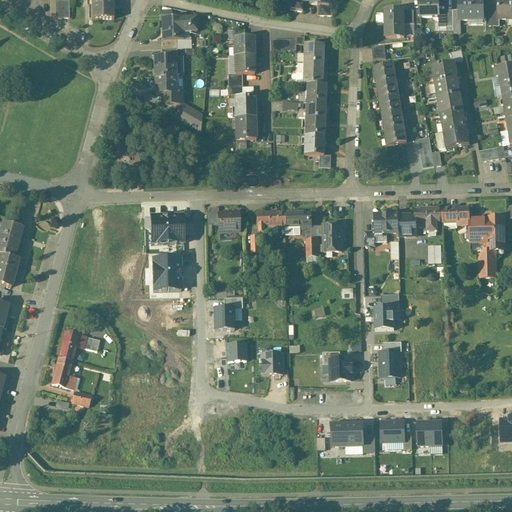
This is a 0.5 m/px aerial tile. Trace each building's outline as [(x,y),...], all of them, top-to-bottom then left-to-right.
[(86,0),(87,7),(91,7),(91,21),(113,20),(112,0),(86,0)] [(301,0),(290,0),(289,11),(300,12),(301,0)] [(483,0),(459,1),(459,11),(459,22),(460,22),(469,22),(469,21),(469,18),(482,18),(482,21),(483,21),(483,0)] [(511,0),(499,0),(498,0),(498,10),(498,21),(499,21),(508,21),(507,18),(511,18),(511,0)] [(69,1),(55,2),(55,20),(69,19),(69,1)] [(438,1),(420,1),(420,12),(420,18),(421,18),(438,17),(439,17),(438,12),(438,1)] [(328,6),(317,6),(317,17),(332,18),(332,6),(328,6)] [(444,12),(444,11),(442,11),(442,12),(438,12),(439,17),(438,17),(438,24),(446,24),(446,12),(444,12)] [(403,12),(385,12),(385,39),(404,38),(404,26),(403,12)] [(414,26),(414,12),(403,12),(404,26),(414,26)] [(171,21),(162,21),(163,42),(163,43),(177,42),(183,42),(182,34),(196,34),(196,21),(187,22),(187,20),(171,21)] [(244,39),(244,31),(228,32),(228,41),(234,40),(234,39),(244,39)] [(253,58),(253,39),(244,39),(234,39),(234,40),(234,51),(235,51),(235,57),(234,57),(234,58),(253,58)] [(177,42),(163,43),(163,42),(161,42),(161,52),(177,51),(177,42)] [(191,51),(190,42),(183,42),(177,42),(177,51),(191,51)] [(323,46),(303,46),(302,65),(322,66),(323,46)] [(384,47),(371,48),(373,62),(386,60),(384,47)] [(177,51),(161,52),(161,59),(177,59),(177,51)] [(254,76),(253,58),(234,58),(235,75),(235,76),(242,76),(254,76)] [(511,58),(501,60),(503,68),(511,66),(511,58)] [(161,59),(154,60),(154,79),(175,78),(183,78),(183,59),(177,59),(161,59)] [(455,64),(431,68),(434,83),(458,79),(455,64)] [(322,66),(302,65),(302,78),(305,78),(305,85),(302,84),(302,85),(306,85),(322,86),(322,66)] [(393,66),(373,69),(376,85),(396,82),(393,66)] [(511,66),(503,68),(497,69),(499,79),(511,76),(511,66)] [(235,75),(227,75),(227,89),(242,89),(242,76),(235,76),(235,75)] [(511,76),(499,79),(502,98),(511,96),(511,76)] [(175,94),(175,78),(154,79),(155,96),(164,95),(165,106),(181,106),(180,94),(175,94)] [(458,79),(434,83),(436,99),(460,95),(458,79)] [(396,82),(376,85),(379,100),(399,97),(396,82)] [(322,86),(306,85),(305,103),(325,104),(326,86),(322,86)] [(242,96),(242,89),(227,89),(227,97),(242,96)] [(460,95),(436,99),(440,116),(463,112),(460,95)] [(511,96),(502,98),(505,118),(511,116),(511,96)] [(399,97),(379,100),(381,116),(401,113),(399,97)] [(254,99),(234,99),(234,109),(231,109),(232,120),(235,120),(255,119),(254,99)] [(325,104),(305,103),(304,120),(324,121),(325,104)] [(202,118),(181,106),(173,119),(200,135),(202,118)] [(463,112),(440,116),(443,134),(466,130),(463,112)] [(401,113),(381,116),(384,132),(404,128),(401,113)] [(255,119),(235,120),(235,142),(255,142),(255,119)] [(324,121),(304,120),(304,137),(324,138),(324,121)] [(404,128),(384,132),(386,141),(387,140),(388,147),(407,144),(404,128)] [(466,130),(443,134),(446,151),(469,146),(466,130)] [(324,138),(304,137),(303,157),(318,157),(323,157),(324,138)] [(429,139),(418,141),(423,170),(434,168),(431,155),(429,139)] [(503,148),(497,149),(499,161),(505,159),(503,148)] [(485,151),(479,152),(481,164),(487,163),(485,151)] [(439,153),(431,155),(434,168),(442,167),(439,153)] [(469,209),(442,210),(442,224),(457,224),(469,224),(469,221),(469,209)] [(442,210),(415,210),(415,217),(398,217),(399,235),(399,238),(416,238),(416,229),(427,229),(427,233),(437,233),(436,224),(442,224),(442,210)] [(283,213),(256,214),(257,229),(268,229),(269,235),(277,235),(277,229),(284,229),(283,213)] [(310,213),(283,213),(284,229),(300,228),(300,232),(311,231),(311,228),(310,213)] [(218,219),(211,219),(211,214),(207,214),(207,225),(213,224),(213,227),(218,226),(218,219)] [(238,215),(218,215),(218,226),(218,233),(238,233),(238,215)] [(182,217),(150,218),(151,231),(151,246),(183,245),(182,217)] [(398,217),(374,217),(374,234),(375,236),(399,235),(398,217)] [(504,219),(486,220),(486,221),(469,221),(469,224),(457,224),(457,227),(469,227),(470,232),(466,235),(466,240),(470,242),(470,244),(487,244),(487,252),(484,252),(479,260),(480,280),(496,279),(495,252),(505,252),(504,219)] [(22,229),(3,224),(0,234),(0,255),(14,260),(18,245),(21,246),(23,246),(24,240),(23,239),(20,238),(22,229)] [(342,226),(323,226),(323,227),(323,240),(317,240),(318,254),(323,253),(342,253),(342,226)] [(323,227),(311,228),(311,231),(300,232),(300,235),(306,235),(306,241),(317,240),(323,240),(323,227)] [(374,234),(363,234),(363,239),(363,247),(363,248),(375,248),(375,236),(374,234)] [(317,240),(306,241),(307,259),(318,258),(318,254),(317,240)] [(437,248),(437,254),(428,254),(429,265),(441,265),(441,248),(437,248)] [(14,260),(0,255),(0,285),(11,289),(18,260),(14,260)] [(180,293),(179,260),(167,261),(152,261),(152,293),(180,293)] [(381,298),(381,310),(393,309),(393,313),(399,313),(399,297),(381,298)] [(223,301),(224,311),(233,311),(241,310),(241,300),(223,301)] [(8,307),(0,305),(0,330),(5,332),(8,319),(5,319),(8,307)] [(374,310),(375,333),(394,332),(393,313),(393,309),(381,310),(374,310)] [(224,311),(212,311),(213,333),(233,332),(233,311),(224,311)] [(84,332),(71,328),(70,335),(82,338),(84,332)] [(70,335),(65,334),(58,360),(72,363),(76,348),(83,350),(85,339),(82,338),(70,335)] [(99,342),(88,339),(85,350),(96,353),(99,342)] [(383,345),(383,354),(400,354),(401,354),(401,345),(383,345)] [(245,346),(226,347),(226,365),(246,364),(245,346)] [(328,361),(339,361),(339,354),(322,355),(322,367),(328,367),(328,361)] [(383,354),(379,354),(380,380),(401,380),(400,354),(383,354)] [(281,355),(259,356),(261,378),(283,377),(281,355)] [(72,363),(58,360),(51,386),(73,391),(76,380),(68,378),(72,363)] [(339,361),(328,361),(328,367),(329,384),(352,383),(351,361),(339,361)] [(91,398),(75,393),(72,404),(88,409),(91,398)] [(511,419),(508,419),(508,421),(500,421),(501,444),(511,443),(511,419)] [(417,449),(430,449),(429,424),(417,425),(417,449)] [(442,424),(429,424),(430,449),(443,448),(442,424)] [(404,425),(381,425),(381,444),(404,444),(405,444),(404,434),(404,425)] [(363,437),(362,426),(329,427),(329,449),(362,448),(363,448),(363,437)] [(374,437),(363,437),(363,448),(362,448),(363,455),(374,454),(374,437)]
